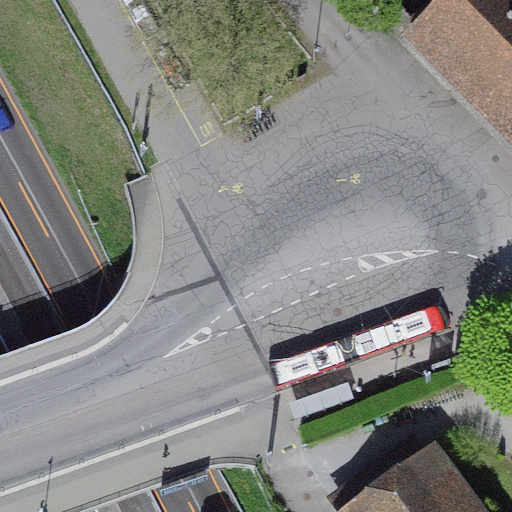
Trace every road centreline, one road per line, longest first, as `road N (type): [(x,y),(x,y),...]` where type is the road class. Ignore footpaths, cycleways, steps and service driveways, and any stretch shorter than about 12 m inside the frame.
road 1 (residential): [(0,435),(457,262)]
road 2 (motorway): [(160,511),(0,209)]
